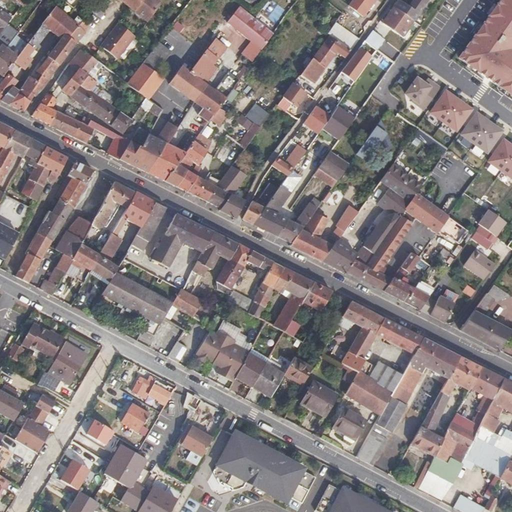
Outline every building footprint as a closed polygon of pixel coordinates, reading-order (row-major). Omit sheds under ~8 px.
[(130,8),(135,12),(144,0),(119,0),(121,1),(130,8)] [(158,0),(144,0),(135,12),(148,22),(162,3),(158,0)] [(372,0),(358,0),(352,10),(361,16),(372,0)] [(393,7),(413,22),(423,7),(428,0),(414,0),(409,8),(399,0),(393,7)] [(511,95),(511,0),(490,0),(454,52),(451,56),(511,95)] [(393,7),(382,23),(402,36),(413,22),(393,7)] [(423,7),(413,22),(415,23),(426,9),(423,7)] [(79,26),(74,22),(57,10),(54,8),(27,44),(33,49),(47,29),(60,38),(63,34),(70,38),(79,26)] [(255,18),(242,8),(230,23),(262,49),(274,33),(255,18)] [(0,43),(0,44),(15,20),(0,9),(0,43)] [(60,38),(52,48),(66,59),(90,27),(83,22),(82,22),(79,26),(70,38),(63,34),(60,38)] [(404,38),(415,23),(413,22),(402,36),(404,38)] [(123,27),(118,23),(101,46),(118,59),(135,36),(123,27)] [(327,35),(328,35),(349,50),(357,39),(335,24),(327,35)] [(363,39),(371,45),(378,35),(371,29),(363,39)] [(349,50),(328,35),(319,47),(332,57),(336,52),(344,57),(349,50)] [(371,45),(375,48),(379,51),(379,50),(386,41),(378,35),(371,45)] [(373,53),(375,48),(371,45),(363,39),(360,43),(373,53)] [(217,41),(193,73),(204,83),(192,103),(201,110),(198,115),(208,123),(211,119),(218,109),(231,92),(253,62),(243,55),(227,76),(215,66),(228,49),(217,41)] [(388,47),(386,41),(379,50),(384,53),(388,47)] [(144,64),(155,73),(171,52),(159,43),(154,50),(144,64)] [(27,44),(20,53),(13,62),(16,64),(23,69),(30,59),(27,57),(33,49),(27,44)] [(332,57),(319,47),(299,76),(312,86),(332,57)] [(52,48),(44,58),(59,69),(66,59),(52,48)] [(4,75),(13,62),(20,53),(17,51),(8,64),(1,60),(0,62),(0,74),(2,76),(4,75)] [(63,90),(72,97),(84,82),(92,88),(98,80),(88,72),(98,60),(93,57),(85,51),(80,52),(69,65),(77,71),(63,90)] [(362,57),(351,77),(358,81),(369,61),(362,57)] [(59,69),(44,58),(34,70),(39,74),(35,82),(29,94),(32,96),(34,97),(42,90),(59,69)] [(16,64),(13,62),(4,75),(5,76),(7,77),(16,64)] [(155,73),(144,64),(128,84),(148,99),(151,96),(163,80),(155,73)] [(204,83),(193,73),(181,65),(167,83),(192,103),(204,83)] [(423,79),(412,72),(399,90),(421,106),(436,82),(426,75),(423,79)] [(0,104),(1,103),(11,88),(15,82),(14,81),(7,77),(5,76),(0,82),(0,104)] [(22,113),(32,96),(29,94),(35,82),(28,78),(20,90),(19,89),(18,91),(11,88),(1,103),(22,113)] [(104,97),(92,88),(84,82),(72,97),(122,134),(133,119),(118,107),(104,97)] [(306,95),(292,84),(281,98),(287,102),(297,109),(306,95)] [(453,129),(469,105),(443,85),(426,108),(453,129)] [(121,103),(108,93),(104,97),(118,107),(121,103)] [(56,130),(65,115),(54,107),(57,101),(56,100),(47,94),(30,117),(56,130)] [(159,103),(151,96),(148,99),(157,105),(159,103)] [(157,105),(148,99),(145,103),(160,114),(162,109),(157,105)] [(284,105),(279,101),(276,106),(297,121),(300,116),(284,105)] [(499,128),(472,108),(456,131),(484,149),(499,128)] [(225,114),(218,109),(211,119),(218,125),(225,114)] [(65,115),(56,130),(60,131),(59,132),(85,145),(93,130),(65,115)] [(259,129),(241,115),(236,121),(255,134),(259,129)] [(346,128),(329,117),(318,133),(335,145),(346,128)] [(0,124),(0,152),(13,131),(6,127),(0,124)] [(113,140),(115,135),(96,124),(93,130),(113,140)] [(121,161),(148,175),(167,144),(176,129),(169,125),(159,140),(149,135),(145,142),(142,149),(136,146),(130,143),(121,161)] [(25,137),(13,131),(0,152),(0,198),(2,195),(3,193),(0,191),(0,182),(15,154),(22,157),(23,154),(31,140),(25,137)] [(245,148),(226,134),(224,137),(215,153),(232,166),(245,148)] [(120,137),(115,135),(113,140),(106,155),(121,161),(130,143),(120,137)] [(511,176),(511,143),(500,135),(484,159),(511,177),(511,176)] [(184,155),(191,160),(194,162),(197,165),(198,164),(206,152),(198,147),(204,140),(198,136),(195,141),(184,155)] [(167,144),(148,175),(165,182),(184,155),(195,141),(191,138),(181,151),(167,144)] [(145,142),(139,139),(136,146),(142,149),(145,142)] [(31,163),(35,165),(45,147),(38,143),(31,140),(23,154),(30,158),(32,159),(31,163)] [(306,151),(298,145),(289,158),(297,164),(306,151)] [(49,172),(45,181),(51,183),(56,175),(57,176),(67,158),(45,147),(35,165),(49,172)] [(336,241),(331,248),(321,263),(344,274),(345,272),(358,278),(386,237),(404,212),(416,193),(432,171),(401,151),(380,180),(389,187),(377,204),(388,212),(378,216),(354,253),(336,241)] [(347,166),(329,153),(313,175),(331,188),(335,183),(347,166)] [(191,160),(184,155),(165,182),(177,188),(188,172),(185,169),(191,160)] [(288,178),(292,173),(293,170),(278,159),(272,167),(288,178)] [(194,162),(191,160),(185,169),(188,172),(194,162)] [(74,162),(67,177),(70,178),(84,186),(92,171),(74,162)] [(34,202),(45,181),(49,172),(35,165),(20,195),(34,202)] [(232,166),(221,181),(207,201),(220,208),(219,211),(235,220),(244,202),(233,196),(246,175),(232,166)] [(197,177),(188,172),(177,188),(188,193),(197,177)] [(295,175),(292,173),(288,178),(269,203),(254,224),(268,232),(280,217),(276,215),(300,180),(294,176),(295,175)] [(206,180),(203,181),(194,196),(207,201),(221,181),(212,176),(206,180)] [(188,193),(194,196),(203,181),(197,177),(188,193)] [(58,201),(71,207),(84,186),(70,178),(66,186),(63,184),(55,198),(58,201)] [(126,209),(136,193),(128,189),(114,182),(91,223),(98,229),(104,226),(116,204),(118,205),(126,209)] [(140,227),(154,202),(146,198),(136,193),(126,209),(117,224),(121,226),(125,219),(133,224),(140,227)] [(330,195),(328,193),(321,202),(324,204),(330,195)] [(448,216),(416,193),(404,212),(436,233),(448,216)] [(254,224),(269,203),(263,199),(258,206),(249,202),(242,220),(254,224)] [(47,211),(35,234),(51,242),(71,207),(58,201),(53,209),(52,209),(49,212),(47,211)] [(166,208),(154,202),(140,227),(135,235),(148,242),(165,209),(166,208)] [(277,236),(291,244),(303,228),(313,213),(316,210),(317,208),(310,204),(296,225),(286,220),(277,236)] [(357,212),(349,207),(337,225),(338,229),(339,230),(343,232),(357,212)] [(503,220),(487,208),(477,223),(494,235),(504,221),(503,220)] [(193,250),(201,254),(212,233),(204,229),(175,214),(160,245),(157,243),(149,257),(149,259),(168,269),(182,244),(193,250)] [(321,263),(331,248),(318,240),(327,221),(318,216),(315,215),(305,229),(303,228),(291,244),(289,247),(321,263)] [(66,232),(82,240),(91,223),(79,216),(66,232)] [(286,220),(280,217),(268,232),(277,236),(286,220)] [(0,233),(0,256),(4,259),(17,235),(3,228),(0,233)] [(343,232),(339,230),(334,237),(337,239),(343,232)] [(63,255),(72,260),(80,245),(82,240),(66,232),(55,250),(63,255)] [(237,245),(212,233),(201,254),(192,272),(202,278),(207,269),(210,270),(219,256),(228,260),(237,245)] [(51,242),(35,234),(24,254),(26,256),(14,277),(27,283),(48,247),(51,242)] [(120,240),(111,235),(98,256),(100,257),(108,261),(120,240)] [(148,242),(135,235),(126,252),(138,259),(143,250),(148,242)] [(358,278),(383,292),(390,282),(377,273),(397,244),(386,237),(358,278)] [(237,244),(237,245),(228,260),(242,268),(246,263),(252,252),(237,244)] [(91,272),(100,257),(98,256),(80,245),(72,260),(65,272),(78,281),(76,286),(81,289),(91,272)] [(414,256),(418,259),(425,248),(422,245),(414,256)] [(431,247),(428,245),(425,248),(418,259),(422,260),(431,247)] [(456,259),(443,249),(439,255),(444,259),(439,265),(447,271),(456,259)] [(494,263),(474,250),(463,265),(483,279),(494,263)] [(252,252),(246,263),(260,270),(267,273),(269,274),(263,285),(273,290),(284,268),(273,263),(266,259),(252,252)] [(401,302),(411,289),(403,284),(404,282),(402,280),(404,277),(401,275),(404,271),(407,273),(418,259),(414,256),(411,254),(390,282),(383,292),(401,302)] [(52,297),(65,272),(72,260),(63,255),(46,283),(42,285),(39,290),(52,297)] [(108,283),(116,269),(117,267),(108,261),(100,257),(91,272),(108,283)] [(242,268),(228,260),(222,271),(236,279),(242,268)] [(447,271),(439,265),(435,272),(443,278),(447,271)] [(284,268),(273,290),(280,294),(282,295),(284,290),(292,295),(290,299),(273,327),(283,333),(290,322),(302,302),(314,283),(291,272),(284,268)] [(132,312),(147,286),(116,269),(108,283),(101,295),(132,312)] [(236,279),(222,271),(214,285),(218,288),(220,285),(230,290),(236,279)] [(202,278),(192,272),(181,292),(190,298),(202,278)] [(332,293),(314,283),(302,302),(317,310),(314,315),(317,317),(332,293)] [(263,285),(258,293),(270,298),(273,290),(263,285)] [(174,301),(147,286),(132,312),(148,320),(152,312),(164,318),(171,306),(174,301)] [(432,292),(424,287),(420,294),(427,298),(432,292)] [(415,291),(411,289),(401,302),(407,305),(415,291)] [(292,295),(284,290),(282,295),(290,299),(292,295)] [(179,291),(174,301),(171,306),(198,322),(206,307),(190,298),(181,292),(179,291)] [(226,301),(233,305),(239,295),(232,291),(229,297),(226,301)] [(419,311),(427,298),(420,294),(415,291),(407,305),(419,311)] [(270,298),(258,293),(253,302),(254,303),(264,309),(270,298)] [(494,299),(486,293),(459,332),(498,353),(511,334),(483,314),(494,299)] [(233,305),(241,310),(246,299),(239,295),(233,305)] [(427,298),(419,311),(444,324),(453,304),(438,297),(435,302),(427,298)] [(241,310),(245,312),(251,301),(246,299),(241,310)] [(248,314),(254,303),(253,302),(251,301),(245,312),(248,314)] [(352,323),(354,324),(362,308),(350,302),(338,324),(348,330),(352,323)] [(264,309),(254,303),(248,314),(258,320),(259,319),(264,309)] [(362,308),(354,324),(361,328),(370,312),(362,308)] [(100,315),(92,311),(89,317),(97,320),(100,315)] [(164,318),(152,312),(148,320),(143,330),(154,336),(159,326),(163,320),(164,318)] [(370,312),(361,328),(348,351),(362,359),(375,335),(384,319),(376,315),(370,312)] [(423,339),(384,319),(375,335),(414,355),(423,339)] [(309,333),(290,322),(283,333),(302,343),(309,333)] [(62,342),(33,325),(21,344),(28,348),(29,346),(52,359),(62,342)] [(208,359),(216,363),(231,337),(218,331),(216,334),(209,330),(198,347),(195,352),(200,355),(198,358),(207,362),(208,359)] [(231,337),(216,363),(220,366),(217,372),(233,381),(236,376),(244,361),(248,353),(249,352),(234,343),(235,340),(231,337)] [(447,350),(423,339),(414,355),(400,379),(393,392),(388,400),(392,401),(394,399),(401,403),(425,368),(440,376),(438,381),(444,384),(459,357),(447,350)] [(74,347),(67,343),(61,352),(68,356),(74,347)] [(186,348),(177,343),(168,358),(178,363),(186,348)] [(25,349),(19,346),(12,359),(17,362),(25,349)] [(61,352),(48,372),(61,379),(70,384),(87,355),(74,347),(68,356),(61,352)] [(265,356),(251,348),(249,352),(248,353),(262,361),(265,356)] [(362,359),(348,351),(341,364),(356,372),(362,361),(363,360),(362,359)] [(262,361),(248,353),(244,361),(236,376),(252,385),(265,365),(268,358),(265,356),(262,361)] [(469,391),(470,388),(481,368),(470,362),(459,357),(444,384),(426,416),(420,427),(433,433),(439,423),(435,421),(440,413),(440,412),(455,384),(469,391)] [(287,369),(268,358),(265,365),(284,376),(287,369)] [(287,369),(284,376),(301,386),(311,370),(293,359),(287,369)] [(362,361),(356,372),(362,374),(367,364),(362,361)] [(348,386),(356,372),(341,364),(333,377),(346,385),(348,386)] [(284,376),(265,365),(252,385),(251,387),(270,397),(284,376)] [(484,415),(502,378),(481,368),(470,388),(485,396),(477,411),(479,412),(484,415)] [(48,372),(45,370),(39,382),(54,390),(61,379),(48,372)] [(384,371),(377,383),(393,392),(400,379),(384,371)] [(356,372),(348,386),(346,389),(346,390),(359,398),(369,378),(362,374),(356,372)] [(155,380),(149,376),(146,381),(139,378),(132,391),(145,399),(149,390),(154,393),(156,390),(151,387),(152,385),(164,392),(162,396),(165,398),(163,402),(166,404),(174,390),(167,386),(166,388),(154,382),(155,380)] [(388,400),(393,392),(377,383),(369,378),(359,398),(357,401),(380,415),(388,400)] [(502,408),(511,412),(511,383),(502,378),(484,415),(474,435),(463,458),(473,464),(502,408)] [(336,396),(311,383),(300,404),(310,410),(308,415),(306,419),(310,422),(313,418),(316,413),(324,417),(336,396)] [(25,400),(0,385),(0,409),(14,417),(25,400)] [(203,400),(189,393),(185,404),(192,408),(191,410),(196,413),(203,400)] [(54,402),(42,395),(13,440),(36,454),(49,432),(40,426),(54,402)] [(392,401),(388,400),(380,415),(375,424),(388,431),(391,432),(407,406),(401,403),(394,399),(392,401)] [(164,407),(156,402),(153,407),(161,411),(164,407)] [(148,415),(131,404),(120,422),(138,433),(148,415)] [(364,419),(342,407),(330,430),(351,442),(364,419)] [(471,427),(468,432),(474,435),(484,415),(479,412),(471,427)] [(324,417),(316,413),(313,418),(321,422),(324,417)] [(468,432),(471,427),(454,418),(452,423),(468,432)] [(458,466),(463,458),(474,435),(468,432),(452,423),(443,439),(434,457),(446,463),(449,458),(456,461),(455,464),(458,466)] [(388,431),(375,424),(366,438),(383,447),(387,441),(384,439),(388,431)] [(201,457),(212,438),(191,425),(180,444),(201,457)] [(122,430),(117,427),(114,433),(104,428),(98,439),(107,445),(105,447),(110,450),(122,430)] [(433,433),(420,427),(410,444),(434,457),(443,439),(433,433)] [(304,470),(288,462),(289,460),(247,438),(246,440),(233,433),(213,472),(219,484),(232,491),(243,487),(246,481),(278,498),(279,496),(288,501),(290,497),(302,503),(316,477),(303,471),(304,470)] [(383,447),(366,438),(362,446),(356,457),(372,466),(383,447)] [(0,467),(5,459),(8,459),(10,455),(10,452),(0,446),(0,467)] [(108,477),(119,483),(136,455),(120,446),(103,474),(108,477)] [(162,470),(136,455),(119,483),(129,489),(126,495),(142,505),(162,470)] [(511,484),(511,462),(508,461),(505,467),(503,472),(499,478),(511,484)] [(431,463),(428,462),(413,487),(417,489),(424,475),(431,463)] [(499,478),(503,472),(500,471),(485,462),(481,468),(499,478)] [(108,477),(103,474),(100,481),(104,484),(107,479),(108,477)] [(0,475),(0,487),(0,488),(3,489),(5,490),(10,481),(0,475)] [(388,511),(384,510),(385,508),(359,493),(357,496),(342,488),(341,491),(329,485),(315,511),(316,511),(388,511)] [(81,511),(87,504),(74,496),(64,511),(81,511)] [(482,511),(484,509),(460,496),(453,508),(460,511),(482,511)] [(497,499),(490,496),(488,501),(485,506),(492,509),(497,499)]
